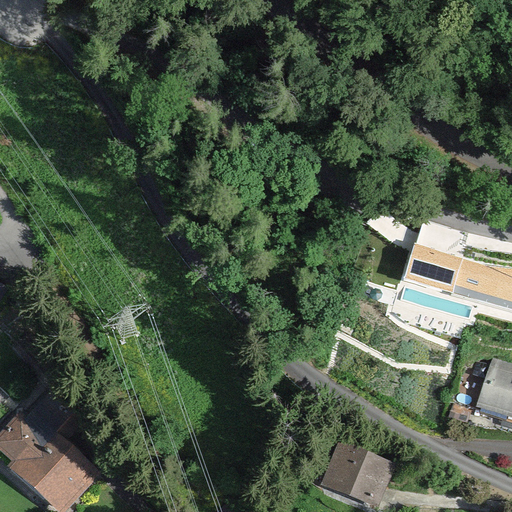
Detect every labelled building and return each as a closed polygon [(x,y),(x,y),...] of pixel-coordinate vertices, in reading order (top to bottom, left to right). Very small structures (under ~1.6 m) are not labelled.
[(451,270),(410,250),(389,292),(430,312),(451,270)] [(511,418),(511,370),(497,366),(483,409),(511,418)] [(24,413),(0,440),(0,447),(17,463),(14,467),(66,511),(72,511),(107,472),(71,441),(89,420),(54,390),(30,417),(24,413)] [(397,463),(339,442),(323,486),(381,507),(397,463)] [(243,511),(231,501),(220,511),(243,511)]
